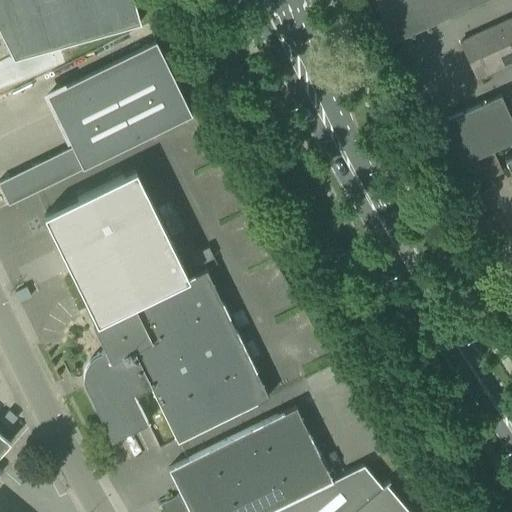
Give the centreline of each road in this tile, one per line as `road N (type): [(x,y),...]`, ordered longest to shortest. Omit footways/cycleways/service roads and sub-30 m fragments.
road 1 (secondary): [(511,430),(353,176),(296,53)]
road 2 (unclassified): [(102,511),(0,324)]
